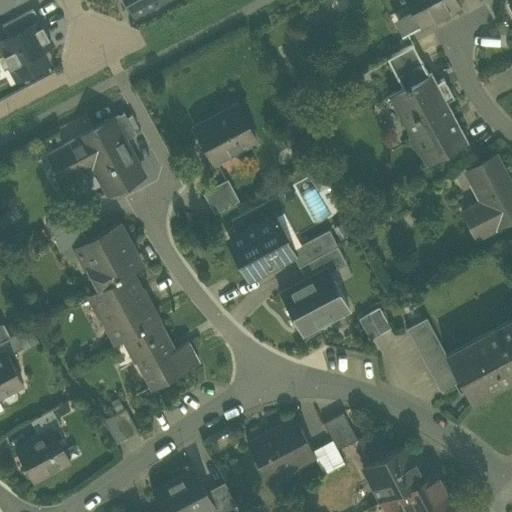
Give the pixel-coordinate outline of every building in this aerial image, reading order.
[(126,0),(133,13),(157,0),(126,0)] [(425,23),(412,0),(405,0),(412,11),(393,21),(402,36),(425,23)] [(412,0),(425,23),(459,5),(455,0),(412,0)] [(2,24),(7,34),(39,18),(34,7),(2,24)] [(0,38),(0,46),(3,53),(10,65),(16,77),(48,60),(41,47),(36,37),(47,32),(39,18),(7,34),(0,38)] [(47,32),(36,37),(41,47),(52,41),(47,32)] [(387,57),(396,74),(422,60),(413,43),(387,57)] [(0,59),(4,68),(10,65),(3,53),(0,54),(0,59)] [(424,158),(426,163),(457,146),(468,140),(455,116),(452,110),(448,102),(446,99),(451,97),(454,96),(445,80),(444,77),(437,81),(432,72),(429,74),(422,60),(396,74),(403,88),(395,92),(390,95),(405,124),(416,145),(424,158)] [(197,124),(215,159),(237,148),(238,150),(256,140),(236,103),(197,124)] [(114,117),(125,139),(136,133),(124,111),(114,117)] [(94,165),(109,192),(144,173),(125,139),(114,117),(51,150),(67,180),(94,165)] [(466,169),(484,204),(464,215),(476,236),(511,217),(511,185),(495,153),(466,169)] [(203,191),(214,213),(239,199),(228,178),(203,191)] [(47,221),(55,235),(78,222),(70,208),(47,221)] [(230,238),(251,277),(293,255),(290,249),(272,216),(230,238)] [(81,257),(98,288),(132,270),(142,264),(118,221),(101,230),(102,231),(92,237),(89,231),(84,234),(85,235),(73,242),(81,257)] [(84,234),(78,222),(55,235),(62,248),(73,242),(85,235),(84,234)] [(293,255),(299,265),(338,244),(329,228),(290,249),(293,255)] [(70,263),(81,257),(73,242),(62,248),(70,263)] [(348,262),(338,244),(299,265),(305,278),(329,266),(331,270),(348,262)] [(280,292),(299,326),(313,318),(317,325),(350,308),(331,270),(329,266),(305,278),(280,292)] [(116,342),(122,339),(158,319),(132,270),(98,288),(95,290),(106,310),(100,313),(116,342)] [(89,293),(100,313),(106,310),(95,290),(89,293)] [(359,318),(370,339),(391,327),(379,306),(359,318)] [(407,327),(440,390),(459,379),(448,358),(445,354),(446,353),(426,316),(407,327)] [(511,317),(497,326),(499,330),(511,323),(511,317)] [(174,348),(158,319),(122,339),(133,360),(139,357),(154,385),(199,362),(188,341),(174,348)] [(0,340),(10,335),(4,323),(0,324),(0,340)] [(511,323),(499,330),(497,326),(484,333),(486,337),(448,358),(459,379),(470,399),(511,376),(511,323)] [(14,332),(10,335),(0,340),(0,356),(7,353),(8,354),(22,347),(14,332)] [(484,333),(446,353),(445,354),(448,358),(486,337),(484,333)] [(0,395),(2,394),(23,383),(8,354),(7,353),(0,356),(0,395)] [(124,408),(114,414),(103,419),(103,420),(115,442),(126,437),(136,431),(138,430),(126,407),(124,408)] [(31,420),(39,435),(53,428),(53,429),(61,425),(52,408),(31,420)] [(327,427),(334,440),(338,448),(357,438),(356,436),(346,417),(327,427)] [(248,442),(268,479),(269,478),(267,476),(289,465),(290,467),(314,455),(312,451),(295,418),(248,442)] [(16,447),(32,479),(70,459),(53,429),(53,428),(39,435),(16,447)] [(357,438),(364,452),(373,447),(366,433),(357,438)] [(342,456),(338,448),(334,440),(312,451),(314,455),(324,473),(345,462),(342,456)] [(381,500),(398,491),(423,477),(406,444),(363,467),(381,500)] [(267,476),(269,478),(290,467),(289,465),(267,476)] [(152,489),(164,511),(196,511),(197,511),(206,511),(215,507),(216,507),(207,490),(194,466),(193,467),(194,468),(154,490),(153,488),(152,489)] [(193,467),(153,488),(154,490),(194,468),(193,467)] [(436,470),(423,477),(398,491),(409,511),(454,511),(460,505),(450,498),(436,471),(436,470)] [(215,507),(217,511),(221,511),(237,504),(225,481),(207,490),(216,507),(215,507)]
